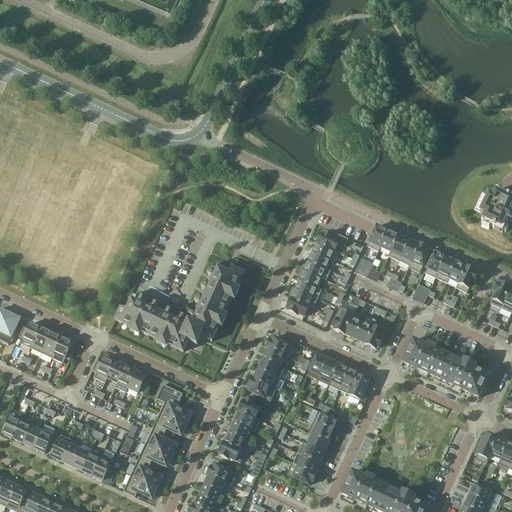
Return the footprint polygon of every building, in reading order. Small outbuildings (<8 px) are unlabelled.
[(511,214),(511,213),(511,197),(497,190),(493,198),(482,193),(474,211),(485,216),(481,224),(482,225),(481,227),(489,230),(490,228),(503,234),(508,221),(511,223),(511,220),(511,214)] [(378,253),(388,232),(377,227),(367,248),(378,253)] [(388,258),(398,237),(388,232),(378,253),(379,253),(381,249),(390,253),(388,258)] [(335,252),(339,242),(332,239),(333,238),(324,234),(323,235),(321,234),(317,244),(335,252)] [(399,263),(409,242),(398,237),(388,258),(399,263)] [(408,269),(420,245),(419,245),(418,246),(409,242),(399,263),(409,267),(408,269)] [(330,261),(334,252),(335,252),(317,244),(316,244),(317,244),(313,253),(330,261)] [(420,274),(430,253),(430,252),(427,250),(428,249),(420,245),(408,269),(420,274)] [(326,270),(330,261),(313,253),(308,262),(330,273),(330,272),(326,270)] [(435,280),(445,259),(434,254),(425,275),(435,280)] [(446,284),(455,264),(445,259),(435,280),(446,284)] [(212,342),(219,327),(219,326),(217,325),(220,317),(223,318),(232,299),(229,297),(233,290),(235,291),(240,281),(245,283),(253,268),(236,261),(229,275),(218,271),(193,325),(189,323),(187,328),(132,302),(127,313),(121,310),(116,321),(132,329),(133,326),(141,330),(140,333),(159,342),(160,339),(168,342),(167,345),(183,353),(188,342),(197,346),(201,337),(212,342)] [(330,273),(308,262),(304,272),(326,282),(330,273)] [(456,290),(466,268),(465,268),(455,264),(446,284),(446,285),(448,280),(458,284),(456,289),(456,290)] [(474,283),(477,275),(476,275),(477,273),(466,268),(456,290),(467,295),(472,283),(474,283)] [(317,288),(321,280),(326,282),(304,272),(300,281),(322,291),(317,288)] [(322,291),(300,281),(296,290),(317,300),(322,291)] [(501,310),(511,289),(500,284),(499,286),(498,285),(494,293),(496,293),(490,305),(501,310)] [(511,315),(511,313),(511,289),(501,310),(501,311),(501,310),(511,315)] [(317,300),(296,290),(291,299),(313,309),(317,300)] [(304,317),(309,308),(313,310),(313,309),(291,299),(286,309),(288,310),(288,311),(297,315),(297,314),(304,317)] [(344,336),(354,314),(344,309),(338,321),(337,320),(333,329),(334,329),(334,331),(344,336)] [(0,310),(0,342),(8,346),(21,320),(0,310)] [(355,340),(362,324),(353,319),(355,315),(354,314),(344,336),(345,336),(355,340)] [(31,350),(41,329),(30,324),(28,330),(23,328),(19,338),(23,340),(21,345),(31,350)] [(365,346),(375,324),(372,329),(362,324),(355,340),(365,345),(365,346)] [(380,340),(386,329),(375,324),(365,346),(376,351),(377,349),(378,349),(382,341),(380,340)] [(42,355),(51,334),(41,329),(31,350),(42,355)] [(52,360),(62,339),(51,334),(42,355),(52,360)] [(286,358),(291,347),(273,338),(272,342),(270,341),(266,349),(286,358)] [(73,344),(62,339),(52,360),(63,365),(65,359),(70,361),(74,352),(70,350),(73,344)] [(489,376),(474,369),(476,366),(465,361),(463,364),(439,353),(440,350),(427,344),(426,347),(413,341),(403,364),(420,371),(418,375),(427,379),(428,375),(453,387),(452,390),(460,394),(462,391),(479,399),(489,376)] [(279,367),(284,357),(286,358),(266,349),(268,350),(263,360),(279,367)] [(321,377),(328,361),(317,356),(309,372),(321,377)] [(105,384),(115,363),(104,358),(101,364),(97,362),(92,372),(97,374),(94,379),(105,384)] [(275,377),(279,367),(263,360),(258,370),(279,380),(279,379),(275,377)] [(329,387),(338,366),(328,361),(321,377),(331,382),(329,387)] [(115,389),(125,368),(115,363),(105,384),(107,380),(117,384),(115,389)] [(339,392),(349,371),(338,366),(329,387),(339,392)] [(126,394),(135,373),(125,368),(115,389),(126,394)] [(275,390),(279,380),(258,370),(254,380),(252,379),(252,380),(276,391),(275,390)] [(349,397),(359,375),(349,371),(339,392),(349,396),(349,397)] [(146,378),(135,373),(126,394),(128,389),(138,394),(139,394),(143,396),(148,386),(143,384),(146,378)] [(364,392),(369,383),(366,381),(367,380),(361,377),(361,379),(359,378),(360,376),(359,375),(349,397),(363,403),(367,393),(364,392)] [(271,402),(276,391),(252,380),(248,388),(250,388),(248,392),(271,402)] [(183,395),(163,386),(157,400),(164,404),(160,414),(187,426),(191,419),(186,416),(187,413),(177,408),(183,395)] [(260,423),(265,412),(253,407),(254,405),(245,401),(245,403),(243,402),(238,413),(260,423)] [(259,423),(260,423),(238,413),(234,423),(255,433),(259,423)] [(334,434),(339,422),(318,413),(313,424),(334,434)] [(13,440),(23,419),(12,414),(10,419),(8,419),(4,428),(5,429),(2,435),(13,440)] [(184,434),(187,426),(160,414),(153,430),(164,435),(167,430),(177,435),(179,432),(184,434)] [(24,445),(33,424),(23,419),(13,440),(24,445)] [(245,441),(250,431),(254,433),(255,433),(234,423),(229,434),(250,443),(245,441)] [(34,450),(41,433),(31,429),(34,424),(33,424),(24,445),(34,450)] [(129,435),(135,437),(139,426),(133,424),(129,435)] [(329,444),(334,434),(313,424),(308,434),(329,444)] [(162,440),(164,435),(153,430),(145,445),(173,458),(176,450),(171,448),(173,445),(162,440)] [(49,453),(57,436),(55,440),(52,439),(52,438),(41,433),(34,450),(45,455),(46,451),(49,453)] [(245,453),(250,443),(229,434),(224,444),(224,443),(224,444),(245,454),(246,454),(245,453)] [(324,454),(329,444),(308,434),(308,435),(312,437),(308,447),(324,454)] [(61,462),(71,442),(60,437),(57,436),(49,453),(52,454),(51,457),(61,462)] [(486,465),(498,440),(497,440),(496,442),(494,441),(495,439),(489,437),(489,438),(486,437),(481,446),(479,445),(474,455),(477,456),(475,460),(486,465)] [(498,465),(508,444),(498,440),(486,465),(486,466),(490,456),(500,461),(498,465)] [(72,467),(79,451),(69,446),(71,442),(61,462),(72,467)] [(240,465),(245,454),(224,444),(219,455),(220,455),(220,457),(228,461),(229,459),(240,465)] [(509,470),(511,463),(511,446),(508,444),(498,465),(509,470)] [(124,445),(120,452),(128,455),(131,448),(124,445)] [(169,466),(173,458),(145,445),(138,461),(150,467),(152,462),(162,467),(164,463),(169,466)] [(319,465),(324,454),(308,447),(303,457),(319,465)] [(82,472),(92,451),(89,456),(79,451),(72,467),(82,472)] [(92,477),(102,456),(92,451),(82,472),(92,477)] [(103,482),(113,461),(102,456),(92,477),(103,482)] [(315,475),(319,465),(303,457),(298,467),(292,464),(316,476),(316,475),(315,475)] [(148,471),(150,467),(138,461),(131,477),(158,490),(161,482),(156,479),(158,476),(148,471)] [(316,476),(292,464),(287,476),(309,486),(311,483),(313,484),(316,476)] [(232,487),(237,476),(214,465),(213,469),(211,468),(207,476),(232,487)] [(426,511),(428,508),(413,501),(415,498),(404,493),(402,496),(378,484),(379,482),(366,475),(365,478),(352,472),(341,495),(359,503),(357,506),(366,510),(367,507),(377,511),(426,511)] [(221,494),(225,484),(232,487),(207,476),(209,477),(204,487),(221,494)] [(154,497),(158,490),(131,477),(123,493),(135,499),(137,493),(148,498),(149,495),(154,497)] [(0,505),(7,508),(16,488),(6,483),(0,495),(0,505)] [(491,506),(496,495),(475,485),(470,496),(491,506)] [(216,505),(221,494),(204,487),(199,497),(220,507),(216,505)] [(27,493),(16,488),(7,508),(14,511),(21,511),(29,497),(25,496),(27,493)] [(38,511),(44,500),(33,495),(32,499),(29,497),(21,511),(38,511)] [(476,511),(487,511),(491,506),(470,496),(465,507),(476,511)] [(204,511),(217,511),(220,507),(199,497),(195,507),(193,506),(193,507),(204,511)] [(51,511),(54,505),(44,500),(38,511),(51,511)]
